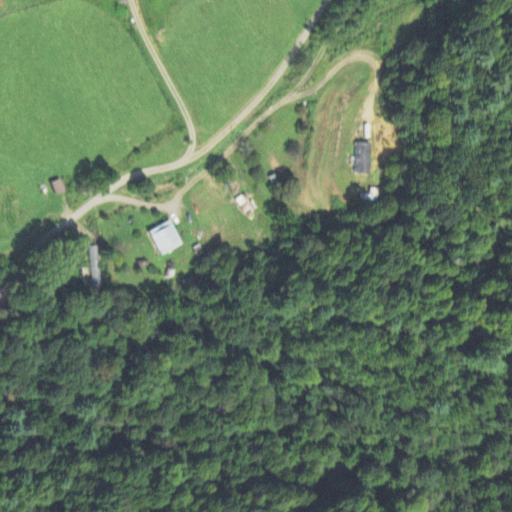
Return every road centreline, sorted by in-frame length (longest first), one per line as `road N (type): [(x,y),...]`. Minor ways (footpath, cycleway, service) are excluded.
road 1 (residential): [(0,294),(45,241),(118,182),(190,160),(273,81),(325,0)]
road 2 (residential): [(104,193),(159,207),(179,197),(277,107),(351,59),(374,62),(380,76),(371,121)]
